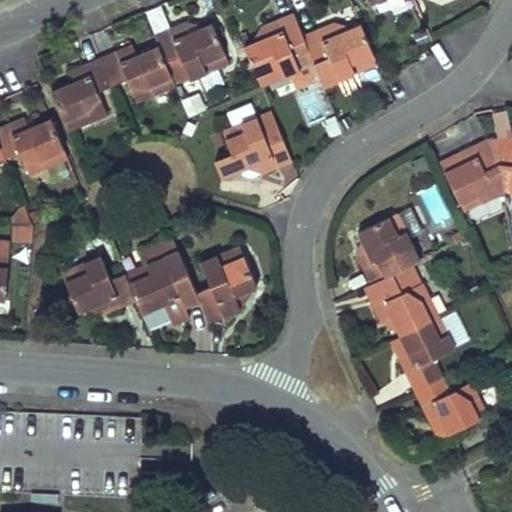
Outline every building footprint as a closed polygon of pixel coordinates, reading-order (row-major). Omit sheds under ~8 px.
[(154,29),(167,26),(162,7),(149,10),(154,29)] [(304,36),(294,14),(263,27),(263,41),(253,44),(245,47),(262,87),(293,73),(305,68),(315,63),(304,36)] [(159,46),(175,83),(189,76),(190,79),(229,62),(212,23),(205,26),(190,33),(186,22),(154,35),(159,46)] [(190,33),(205,26),(186,22),(190,33)] [(304,36),(315,63),(325,86),(339,80),(378,63),(362,24),(355,27),(340,34),(335,23),(304,36)] [(340,34),(355,27),(335,23),(340,34)] [(263,41),(263,27),(253,44),(263,41)] [(101,58),(113,85),(127,79),(137,102),(176,85),(175,83),(159,46),(137,55),(132,45),(101,58)] [(113,85),(101,58),(70,71),(74,82),(52,91),(69,130),(108,114),(98,91),(113,85)] [(311,80),(305,68),(293,73),(299,86),(311,80)] [(292,161),(272,111),(223,131),(233,155),(216,162),(222,177),(246,167),(258,162),(262,173),(292,161)] [(0,145),(5,157),(6,158),(13,155),(20,152),(23,159),(29,174),(68,158),(52,119),(36,125),(30,128),(27,121),(25,117),(0,128),(0,145)] [(30,128),(36,125),(33,119),(27,121),(30,128)] [(510,190),(511,190),(511,138),(488,139),(502,169),(511,168),(509,174),(510,190)] [(504,172),(502,169),(488,139),(466,150),(440,163),(464,211),(496,196),(496,197),(505,192),(504,172)] [(16,162),(23,159),(20,152),(13,155),(16,162)] [(258,162),(246,167),(262,173),(258,162)] [(422,188),(431,224),(449,219),(440,184),(422,188)] [(11,207),(11,241),(30,241),(30,207),(11,207)] [(410,207),(359,232),(362,238),(368,250),(357,255),(372,284),(412,264),(420,260),(409,238),(422,232),(410,207)] [(452,236),(455,242),(470,235),(467,228),(452,236)] [(142,246),(146,258),(176,249),(172,237),(142,246)] [(357,255),(368,250),(362,238),(357,255)] [(200,300),(210,322),(241,308),(235,295),(257,286),(240,246),(202,262),(212,286),(197,292),(200,300)] [(197,292),(179,251),(126,273),(137,300),(142,313),(150,331),(172,322),(174,325),(191,318),(186,307),(200,300),(197,292)] [(0,298),(6,299),(9,257),(0,256),(0,298)] [(126,273),(125,273),(111,279),(101,256),(62,273),(79,312),(86,309),(101,302),(106,313),(137,300),(126,273)] [(187,268),(196,288),(208,283),(199,262),(187,268)] [(438,315),(422,282),(421,283),(412,264),(372,284),(365,287),(382,321),(392,316),(401,334),(438,315)] [(257,286),(235,295),(241,308),(257,286)] [(86,309),(106,313),(101,302),(86,309)] [(399,357),(416,391),(443,378),(434,359),(455,349),(438,315),(401,334),(410,352),(399,357)] [(401,334),(392,316),(382,321),(401,334)] [(399,357),(410,352),(401,334),(390,339),(399,357)] [(450,392),(443,378),(416,391),(430,420),(440,415),(449,433),(487,415),(471,381),(450,392)] [(0,492),(139,499),(143,418),(0,410),(0,492)] [(440,415),(430,420),(439,438),(449,433),(440,415)]
